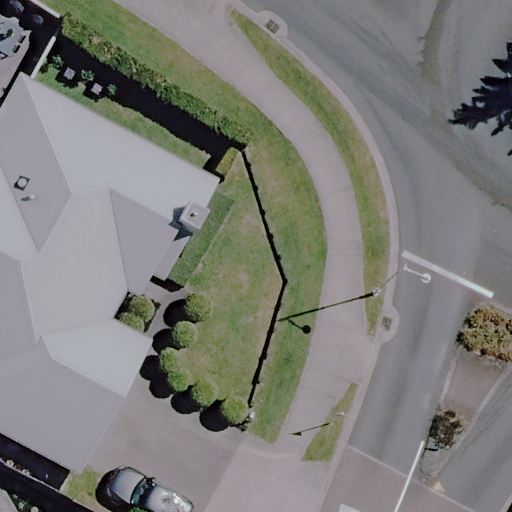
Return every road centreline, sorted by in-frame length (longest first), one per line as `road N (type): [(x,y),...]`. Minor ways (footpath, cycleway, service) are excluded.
road 1 (tertiary): [(511,287),(397,511)]
road 2 (tertiary): [(511,199),(487,179),(455,114),(451,42),(468,0)]
